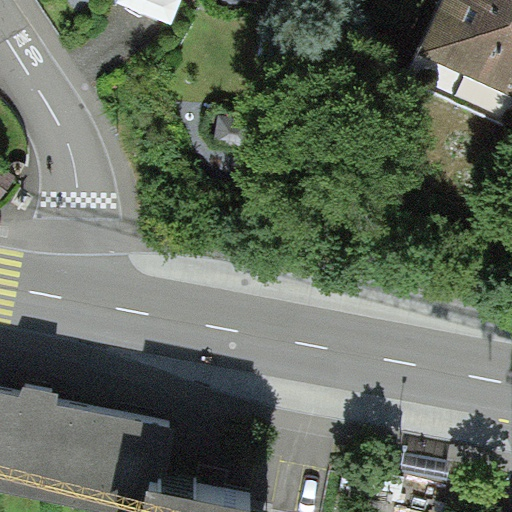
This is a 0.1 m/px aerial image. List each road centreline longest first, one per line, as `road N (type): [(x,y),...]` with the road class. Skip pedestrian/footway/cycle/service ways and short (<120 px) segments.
road 1 (secondary): [(511,383),(69,301)]
road 2 (residential): [(0,29),(68,136),(77,188),(69,301)]
